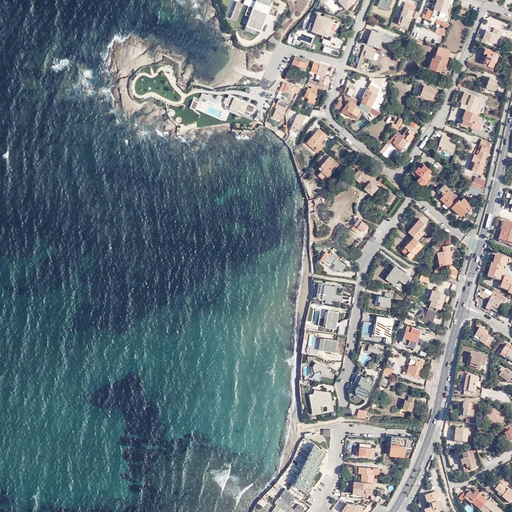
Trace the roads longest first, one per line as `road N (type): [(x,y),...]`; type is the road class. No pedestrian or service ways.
road 1 (residential): [(343,403),(360,282),(411,192)]
road 2 (secondary): [(462,304),(429,436),(394,511)]
road 3 (residential): [(484,3),(441,113),(393,176)]
road 4 (residential): [(344,64),(331,115),(393,176)]
road 5 (secondary): [(511,120),(481,244)]
